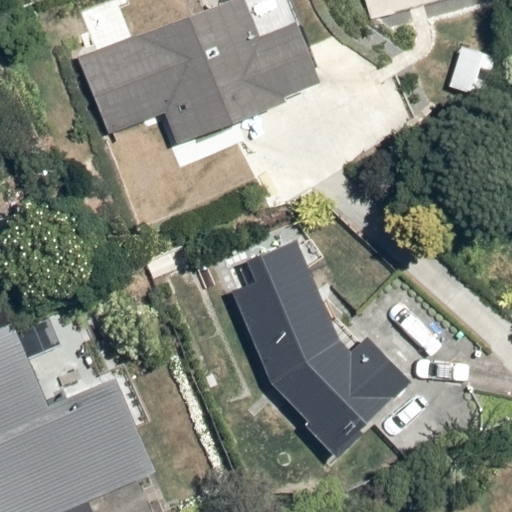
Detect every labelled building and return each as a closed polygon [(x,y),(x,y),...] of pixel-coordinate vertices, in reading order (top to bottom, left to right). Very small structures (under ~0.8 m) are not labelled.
[(243,0),(241,0),(84,54),(113,139),(164,121),(179,167),(260,139),(251,111),(320,87),(301,30),(259,44),(243,0)] [(259,273),(236,284),(269,366),(311,413),(342,457),(368,439),(365,435),(385,421),(374,405),(415,376),(395,346),(399,343),(373,305),(352,320),(339,311),(316,260),(329,254),(322,237),(306,244),(301,230),(250,253),(259,273)] [(413,334),(431,315),(461,342),(489,313),(420,249),(392,278),(396,281),(378,300),(413,334)] [(21,317),(0,327),(0,399),(49,376),(21,317)] [(117,374),(0,427),(0,511),(35,511),(156,460),(117,374)]
